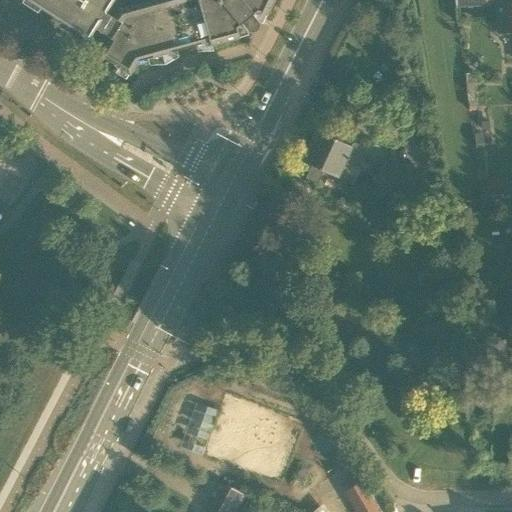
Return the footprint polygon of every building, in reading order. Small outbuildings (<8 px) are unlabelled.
[(28,0),(88,38),(95,28),(110,38),(99,55),(129,74),(138,61),(206,42),(210,45),(239,37),(236,27),(240,24),(245,31),(259,20),(253,13),(257,10),(266,15),(273,0),(155,0),(123,9),(121,8),(125,0),(28,0)] [(511,0),(455,0),(456,7),(496,5),(497,34),(511,32),(511,0)] [(351,145),(317,130),(303,161),(311,165),(305,178),(317,184),(323,171),(337,177),(338,177),(352,183),(367,150),(366,148),(354,142),(352,143),(351,145)] [(417,168),(382,163),(377,196),(413,201),(417,168)] [(511,188),(482,189),(483,214),(511,213),(511,188)] [(198,400),(182,445),(203,453),(220,408),(198,400)] [(370,511),(357,482),(345,487),(355,511),(370,511)]
